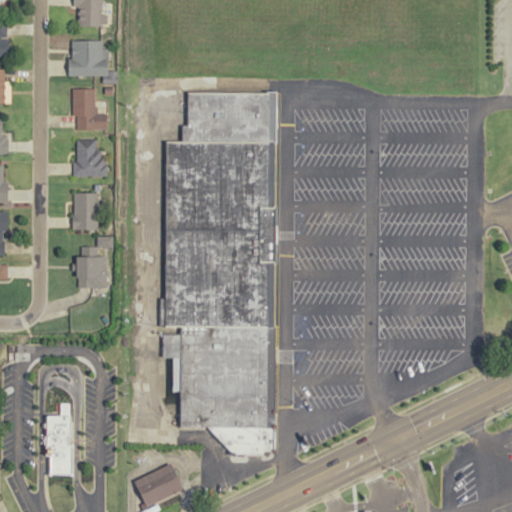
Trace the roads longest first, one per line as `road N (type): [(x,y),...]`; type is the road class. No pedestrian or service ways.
road 1 (residential): [(511,101),(152,87)]
road 2 (residential): [(39,0),(37,298),(29,318),(0,323)]
road 3 (secondary): [(511,374),(233,511)]
